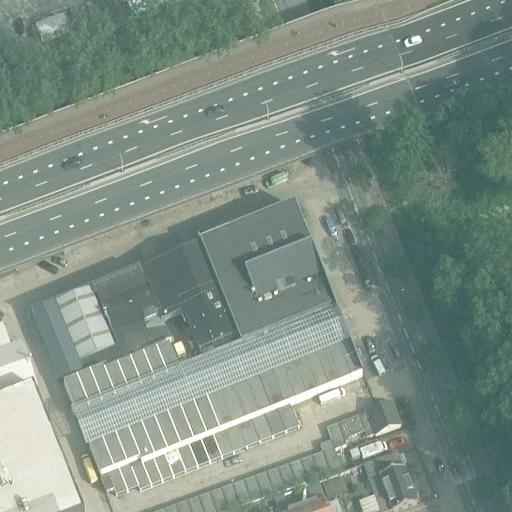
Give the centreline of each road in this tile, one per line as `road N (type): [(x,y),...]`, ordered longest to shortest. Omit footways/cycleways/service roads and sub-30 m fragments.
road 1 (trunk): [(511,16),(0,209)]
road 2 (trunk): [(0,247),(511,56)]
road 3 (tertiary): [(470,502),(272,0)]
